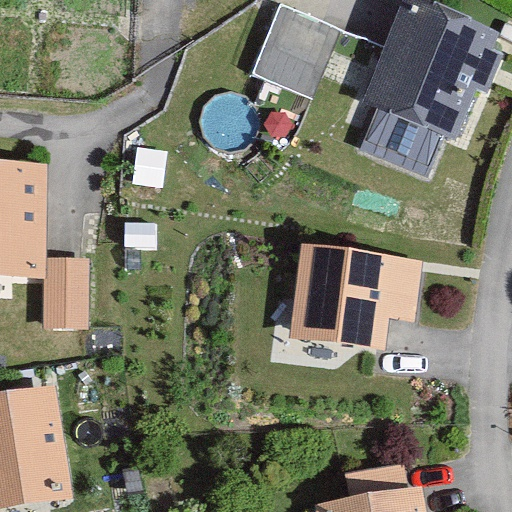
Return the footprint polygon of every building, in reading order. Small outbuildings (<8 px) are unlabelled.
[(318,91),(335,19),(277,6),(260,78),(318,91)] [(505,45),(415,7),(371,112),(382,118),(442,142),(461,150),(505,45)] [(442,142),(382,118),(370,147),(430,172),(442,142)] [(37,172),(0,171),(0,271),(36,272),(37,172)] [(423,263),(304,251),(294,347),(388,357),(392,320),(417,323),(423,263)] [(61,389),(0,399),(0,511),(40,511),(81,505),(61,389)] [(348,469),(350,491),(412,486),(410,463),(348,469)] [(430,511),(428,493),(323,510),(322,511),(430,511)]
